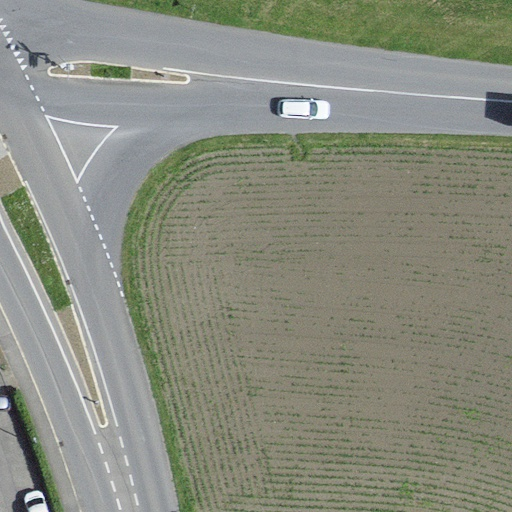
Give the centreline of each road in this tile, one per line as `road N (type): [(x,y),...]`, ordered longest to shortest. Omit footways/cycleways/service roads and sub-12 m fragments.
road 1 (secondary): [(0,79),(96,72),(511,101)]
road 2 (secondary): [(0,167),(67,319),(130,511)]
